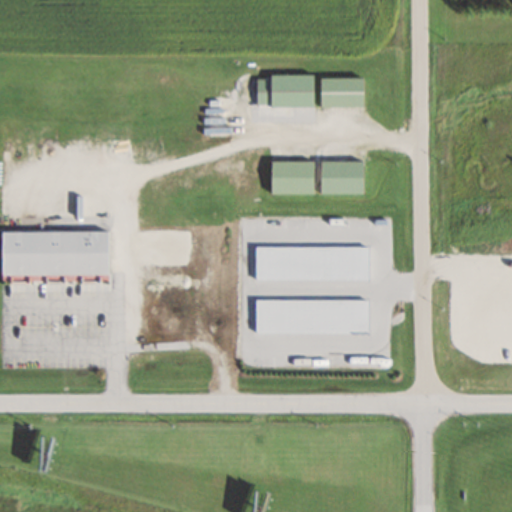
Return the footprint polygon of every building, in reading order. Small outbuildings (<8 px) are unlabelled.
[(255,75),(255,107),(312,107),(312,75),(255,75)] [(363,78),(318,78),(318,107),(363,107),(363,78)] [(310,194),(310,161),(269,161),(269,194),(310,194)] [(318,194),(362,194),(362,161),(318,161),(318,194)] [(0,231),(0,275),(106,276),(107,232),(0,231)]
